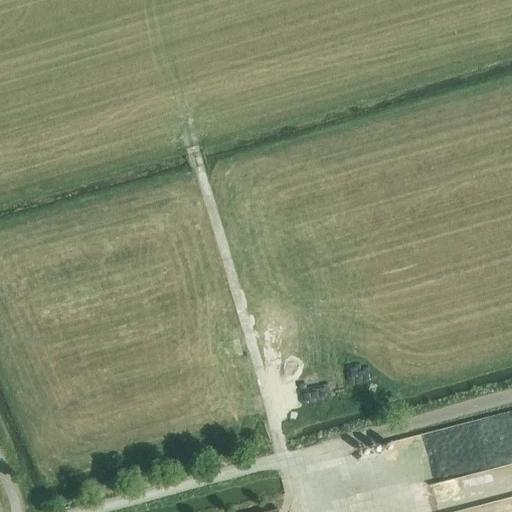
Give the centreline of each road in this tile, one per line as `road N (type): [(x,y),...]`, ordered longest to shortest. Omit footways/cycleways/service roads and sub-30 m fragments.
road 1 (track): [(97,511),(511,395)]
road 2 (track): [(283,458),(190,138)]
